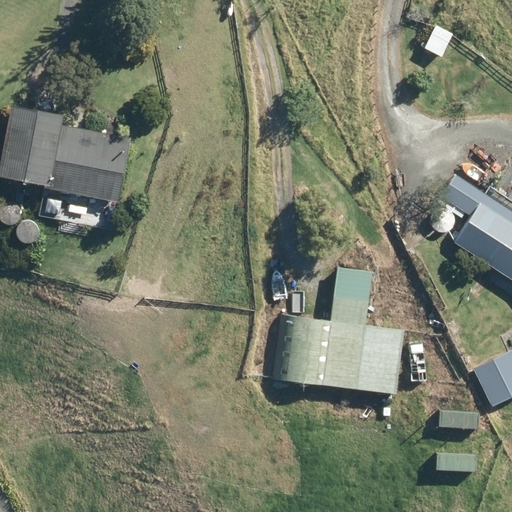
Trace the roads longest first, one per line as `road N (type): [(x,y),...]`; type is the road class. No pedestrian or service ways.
road 1 (track): [(242,0),(263,43),(286,209),(311,245),(342,241),(347,197),(294,130)]
road 2 (track): [(394,0),(379,75),(424,166)]
